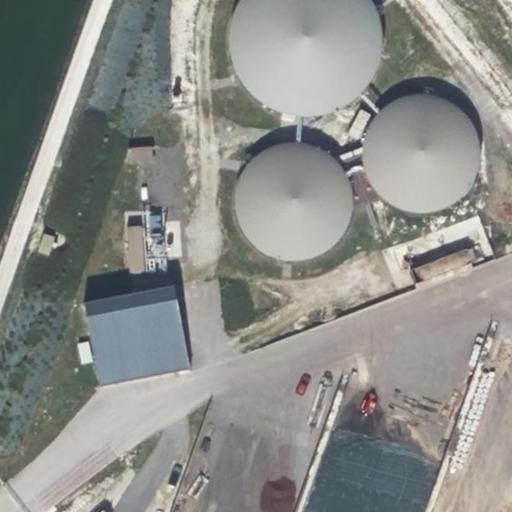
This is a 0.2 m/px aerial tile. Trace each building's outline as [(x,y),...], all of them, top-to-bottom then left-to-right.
[(303,117),(323,116),(341,109),(358,98),(370,83),(379,65),(382,45),(380,26),(374,7),(368,0),(244,0),(243,2),(234,19),(231,39),(233,58),(240,77),(251,93),(266,106),(284,114),(303,117)] [(419,213),(435,212),(451,205),(464,195),(473,182),(479,166),(480,150),(476,133),(467,119),(455,108),(441,100),(424,97),(408,98),(392,105),(379,115),(376,119),(370,128),(364,144),(364,161),(367,177),(376,191),(380,195),(388,202),(402,210),(419,213)] [(364,144),(376,119),(360,110),(346,137),(364,144)] [(364,144),(331,158),(334,161),(345,173),(352,189),(355,205),(355,207),(380,195),(376,191),(367,177),(364,161),(364,144)] [(288,265),(304,265),(321,260),(335,250),(346,237),(353,222),(355,207),(355,205),(352,189),(345,173),(334,161),(331,158),(319,152),(303,147),(286,147),(270,152),(256,162),(245,175),(238,190),(236,207),(239,223),(246,239),(257,251),(271,260),(288,265)] [(142,225),(128,226),(129,245),(143,244),(142,225)] [(84,313),(99,390),(191,373),(177,295),(84,313)] [(395,511),(389,510),(378,510),(363,505),(359,505),(325,492),(307,493),(299,511),(395,511)]
